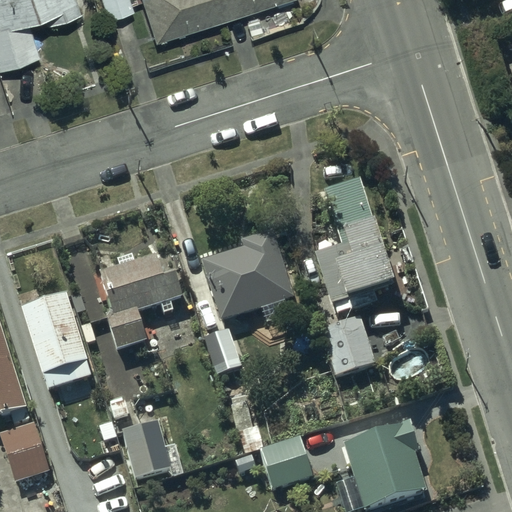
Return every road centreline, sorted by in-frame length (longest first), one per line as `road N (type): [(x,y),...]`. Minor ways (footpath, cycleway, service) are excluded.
road 1 (residential): [(412,51),(0,183)]
road 2 (tertiary): [(412,51),(511,365)]
